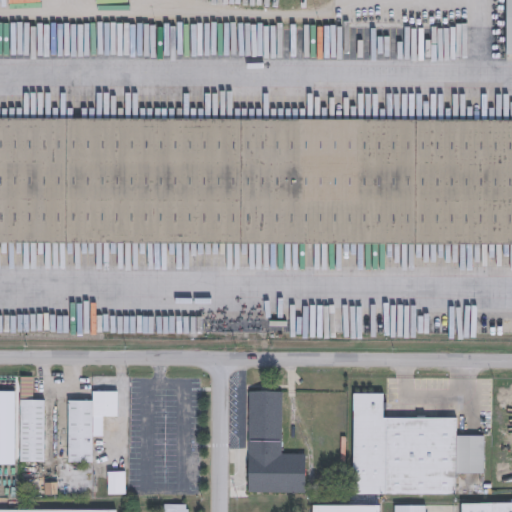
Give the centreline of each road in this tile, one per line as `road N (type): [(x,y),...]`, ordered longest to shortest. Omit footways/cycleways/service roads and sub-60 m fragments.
road 1 (residential): [(0,355),(511,363)]
road 2 (residential): [(220,357),(221,511)]
